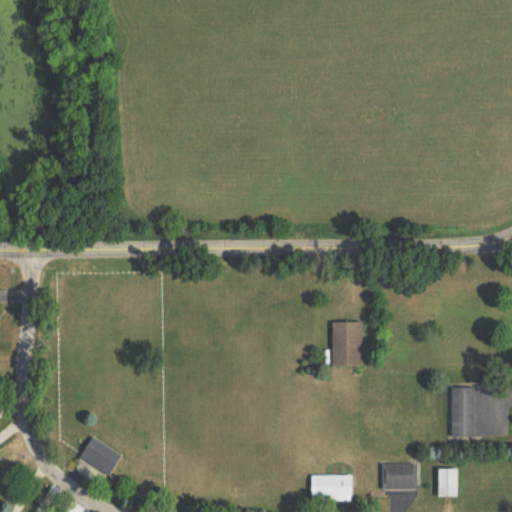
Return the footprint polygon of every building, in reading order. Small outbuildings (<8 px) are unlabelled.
[(328,365),(358,364),(358,319),(328,320),(328,365)] [(471,385),(447,386),(448,436),(471,435),(471,385)] [(75,455),(106,473),(118,452),(88,434),(75,455)] [(414,488),(413,462),(379,462),(379,488),(414,488)] [(453,466),(433,467),(434,495),(452,495),(451,485),(454,485),(453,466)] [(348,474),(307,473),(306,497),(347,498),(348,474)]
